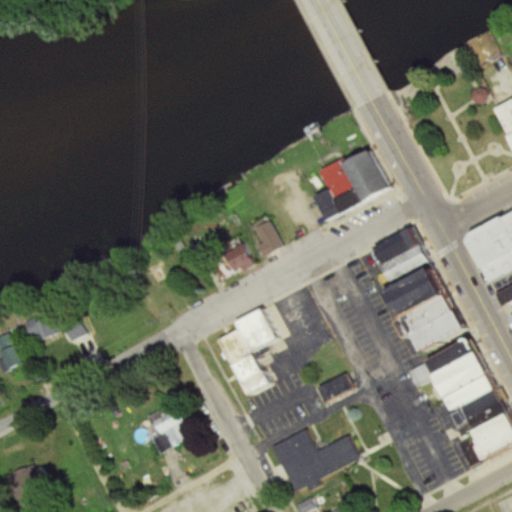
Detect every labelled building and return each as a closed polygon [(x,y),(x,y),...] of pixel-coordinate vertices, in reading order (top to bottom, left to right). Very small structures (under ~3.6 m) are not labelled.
[(474,95),(480,106),(492,99),(485,88),(474,95)] [(328,174),(336,192),(322,198),(333,224),(403,194),(385,150),(328,174)] [(511,219),(480,232),(511,310),(511,309),(511,219)] [(288,249),(278,222),(259,229),(270,257),(288,249)] [(480,331),(452,269),(443,273),(424,229),(384,247),(404,292),(398,295),(418,340),(425,337),(432,353),(480,331)] [(238,317),(242,323),(222,334),(255,394),(276,383),(253,347),(281,335),(264,303),(238,317)] [(57,311),(32,320),(41,344),(66,335),(57,311)] [(35,363),(15,333),(0,342),(0,348),(17,374),(35,363)] [(511,452),(511,393),(486,340),(435,365),(433,362),(415,372),(422,387),(444,376),(462,413),(455,416),(467,442),(462,444),(474,469),(493,460),(494,461),(511,452)] [(167,454),(196,441),(189,426),(195,423),(187,405),(152,421),(167,454)] [(274,444),(308,426),(319,447),(348,430),(361,454),(320,476),(323,481),(311,488),(308,482),(298,488),(274,444)]
